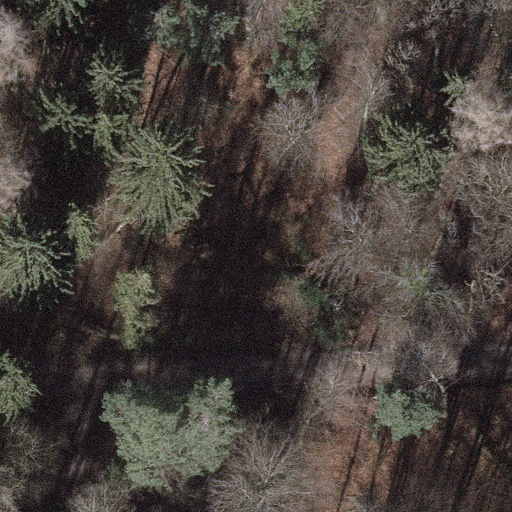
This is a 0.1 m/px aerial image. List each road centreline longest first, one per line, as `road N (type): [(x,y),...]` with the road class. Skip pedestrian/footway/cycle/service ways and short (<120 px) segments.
road 1 (track): [(0,372),(226,372),(511,355)]
road 2 (track): [(57,511),(84,442),(226,372)]
